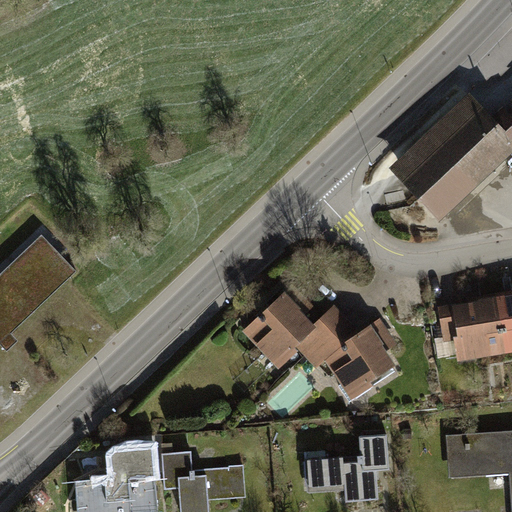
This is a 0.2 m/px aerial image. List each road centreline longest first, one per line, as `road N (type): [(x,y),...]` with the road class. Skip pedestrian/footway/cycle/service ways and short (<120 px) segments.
road 1 (tertiary): [(0,480),(316,186)]
road 2 (tertiary): [(316,186),(498,0)]
road 3 (residential): [(511,247),(445,257),(387,250),(350,226),(316,186)]
